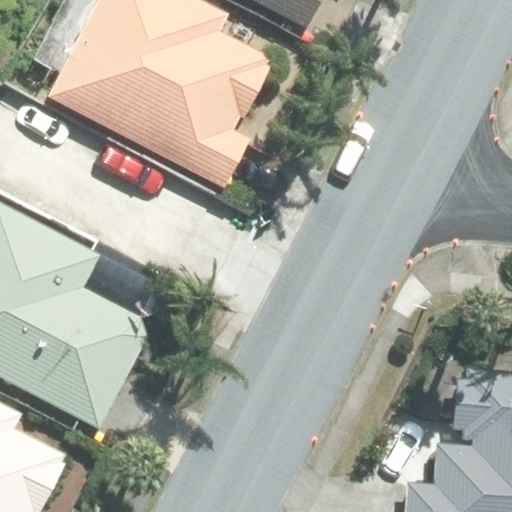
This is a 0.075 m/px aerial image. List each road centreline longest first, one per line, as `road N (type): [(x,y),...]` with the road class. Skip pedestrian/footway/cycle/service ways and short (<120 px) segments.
road 1 (residential): [(323,310),(0,137)]
road 2 (residential): [(323,310),(222,511)]
road 3 (residential): [(482,0),(387,187)]
road 4 (residential): [(387,187),(323,310)]
road 5 (residential): [(511,206),(387,187)]
